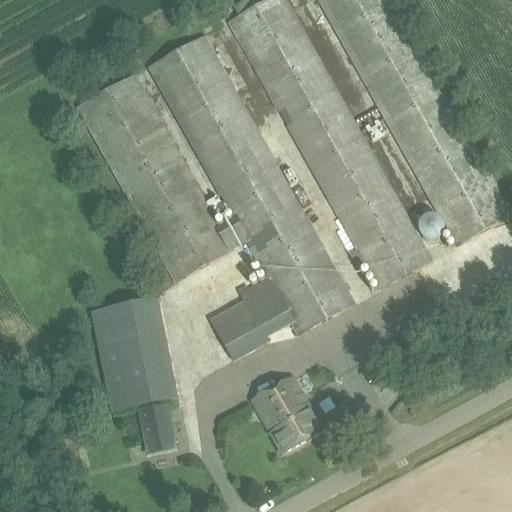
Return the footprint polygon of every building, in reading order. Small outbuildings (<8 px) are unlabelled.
[(431,263),(421,246),(422,243),(285,0),(273,0),(272,0),(245,0),(233,7),(240,18),(230,24),(370,275),(371,274),(381,291),(431,263)] [(316,0),(447,231),(449,230),(459,247),(511,218),(502,200),(504,199),(392,0),(316,0)] [(206,38),(148,70),(233,220),(220,227),(234,252),(247,245),(294,323),(302,336),(354,307),(344,289),(346,288),(206,38)] [(136,77),(77,110),(177,286),(235,253),(234,252),(220,227),(136,77)] [(244,304),(211,322),(224,345),(225,344),(235,362),(269,343),(266,339),(294,323),(267,281),(240,296),(244,304)] [(284,456),(324,433),(294,381),(253,404),(284,456)] [(168,405),(137,411),(144,445),(175,439),(168,405)] [(43,511),(26,482),(10,491),(21,511),(43,511)]
